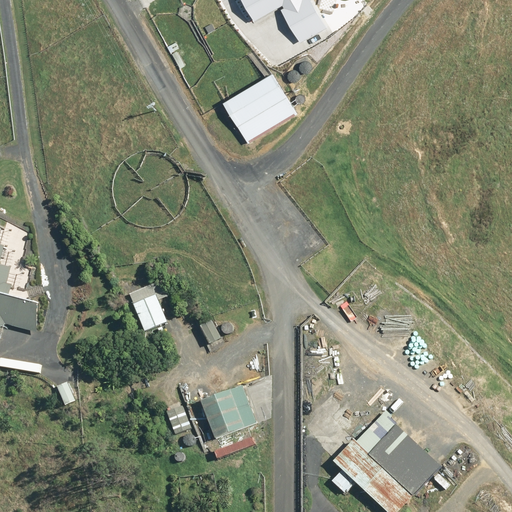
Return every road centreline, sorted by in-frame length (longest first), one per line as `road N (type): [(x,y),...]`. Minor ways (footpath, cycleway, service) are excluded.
road 1 (unclassified): [(116,0),(202,147),(242,171),(279,162),(401,0)]
road 2 (unknown): [(282,287),(376,355),(511,488)]
